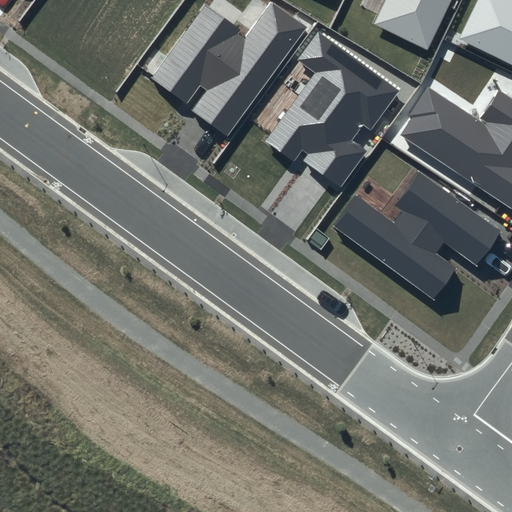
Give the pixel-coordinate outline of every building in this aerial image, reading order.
[(386,0),(374,24),(427,49),(450,0),(386,0)] [(511,0),(478,0),(460,39),(511,64),(511,0)] [(307,27),(270,1),(246,35),(204,5),(151,78),(187,103),(200,85),(207,90),(193,110),(228,135),(307,27)] [(399,90),(318,32),(297,60),(315,73),(265,142),(295,163),(303,151),(307,154),(302,162),(340,189),(367,152),(352,141),(363,124),(371,130),(399,90)] [(511,98),(499,90),(478,120),(429,88),(398,134),(511,209),(511,98)] [(393,224),(355,196),(333,225),(432,298),(455,268),(434,253),(443,241),(475,265),(500,232),(418,171),(393,205),(402,211),(393,224)]
